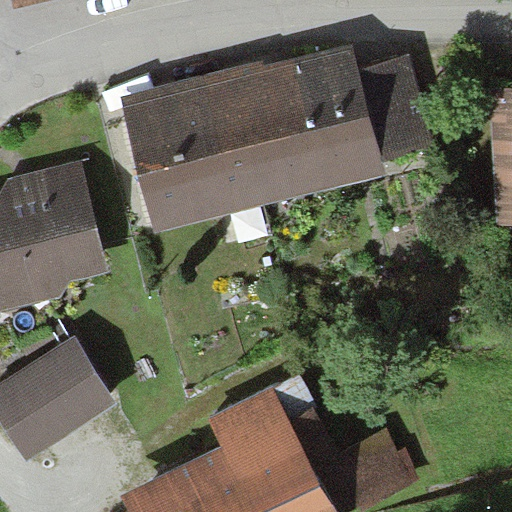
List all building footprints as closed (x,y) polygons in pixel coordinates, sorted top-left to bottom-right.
[(133,118),(159,218),(385,161),(382,148),(358,59),(353,38),(309,49),(128,96),(133,118)] [(410,45),(358,59),(382,148),(434,134),(410,45)] [(511,79),(494,80),(501,211),(511,210),(511,79)] [(0,302),(61,288),(71,269),(112,258),(82,151),(9,172),(0,187),(0,302)] [(74,328),(0,377),(0,407),(27,447),(115,388),(74,328)] [(224,431),(124,481),(140,511),(349,511),(345,503),(294,406),(278,374),(211,407),(224,431)] [(315,395),(294,406),(345,503),(357,496),(360,502),(423,470),(411,446),(401,451),(388,425),(342,448),(315,395)]
